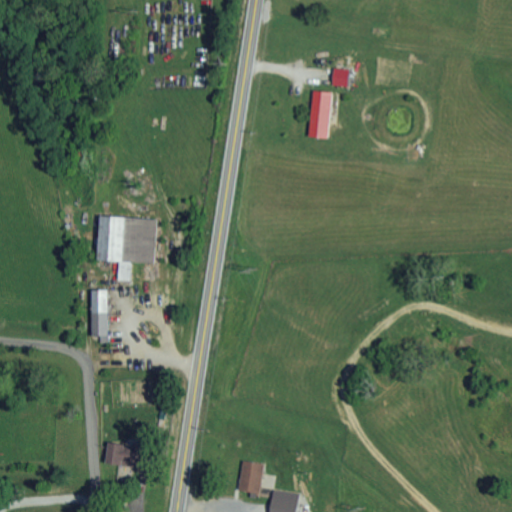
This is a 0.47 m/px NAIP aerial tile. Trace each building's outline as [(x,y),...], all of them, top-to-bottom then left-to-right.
[(349,87),(350,70),(334,68),(333,85),(349,87)] [(310,137),(330,138),(332,92),(312,91),(310,137)] [(158,220),(100,217),(98,261),(119,262),(118,281),(131,281),(132,263),(156,264),(158,220)] [(109,343),(108,290),(92,291),(93,337),(100,337),(101,343),(109,343)] [(107,463),(127,465),(130,444),(109,442),(107,463)] [(261,492),(264,462),(243,460),(240,490),(261,492)] [(297,511),(299,492),(273,490),(271,511),(297,511)]
